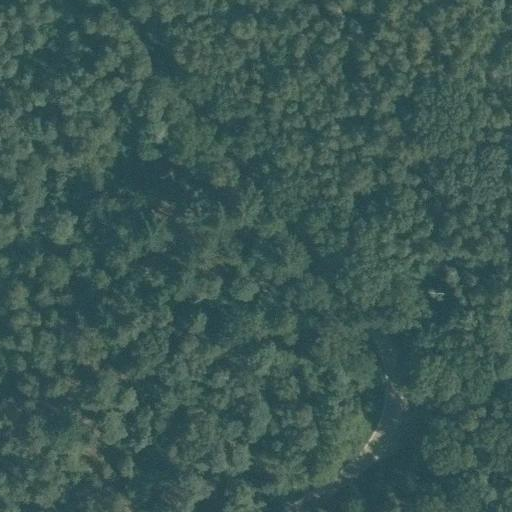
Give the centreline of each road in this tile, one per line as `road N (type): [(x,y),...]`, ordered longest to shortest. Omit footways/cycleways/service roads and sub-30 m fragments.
road 1 (unclassified): [(315,511),(386,465),(402,443),(413,407),(410,371),(138,0)]
road 2 (track): [(402,443),(511,368)]
